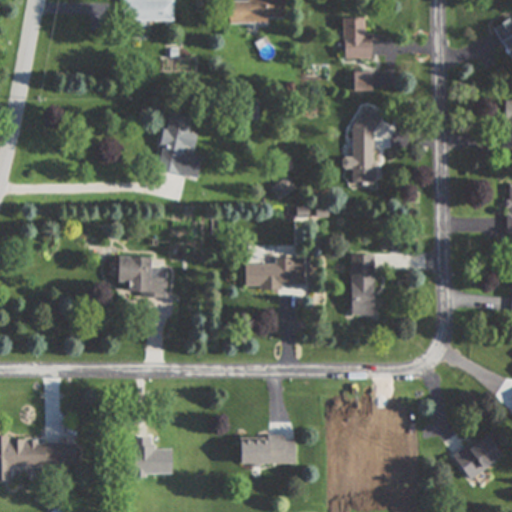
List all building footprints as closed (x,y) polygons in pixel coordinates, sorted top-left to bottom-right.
[(172,0),(120,0),(120,22),(172,22),(172,0)] [(282,24),(282,0),(226,0),(226,24),(282,24)] [(340,19),(340,59),(365,59),(365,19),(340,19)] [(511,54),(511,29),(507,19),(491,27),(504,58),(511,54)] [(351,73),(351,92),(369,92),(369,73),(351,73)] [(511,101),(501,101),(501,151),(511,151),(511,101)] [(257,102),(240,102),(240,122),(257,122),(257,102)] [(373,185),(373,113),(352,112),(352,158),(341,158),(341,170),(351,170),(351,185),(373,185)] [(155,171),(197,178),(201,154),(193,153),(199,121),(165,114),(155,171)] [(371,317),(371,256),(348,256),(348,317),(371,317)] [(116,284),(127,284),(127,297),(167,297),(167,268),(150,268),(150,258),(116,258),(116,284)] [(243,263),(243,288),(302,288),(303,258),(274,258),(274,263),(243,263)] [(450,457),(467,480),(499,456),(482,434),(450,457)] [(266,440),(236,440),(236,465),(295,465),(295,440),(284,440),(284,435),(266,435),(266,440)] [(131,438),(131,476),(172,476),(172,449),(153,449),(153,438),(131,438)] [(5,468),(76,466),(75,439),(0,440),(0,481),(5,481),(5,468)]
